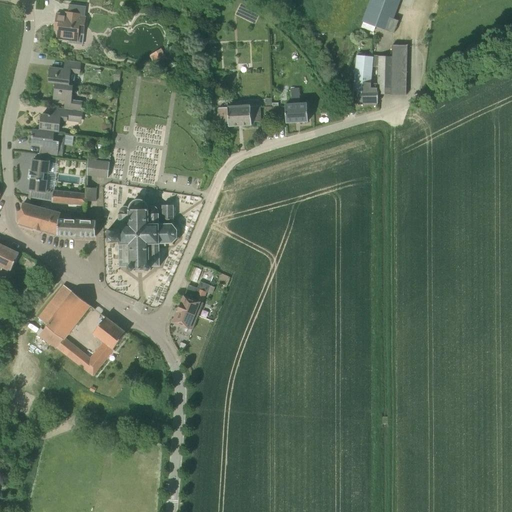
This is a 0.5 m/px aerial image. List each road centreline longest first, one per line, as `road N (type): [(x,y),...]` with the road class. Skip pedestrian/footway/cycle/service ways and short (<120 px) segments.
road 1 (residential): [(151,329),(210,193),(234,158),(394,107),(511,58)]
road 2 (residential): [(4,226),(5,140),(28,39),(25,0)]
road 3 (tertiary): [(171,511),(179,383),(151,329)]
road 4 (tertiary): [(151,329),(4,226)]
